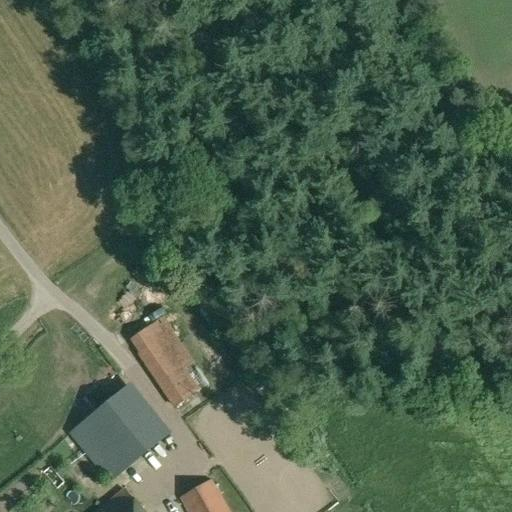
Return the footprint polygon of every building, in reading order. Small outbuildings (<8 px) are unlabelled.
[(162,337),(172,330),(163,317),(131,339),(140,352),(139,353),(176,407),(199,391),(162,337)] [(204,343),(215,354),(222,347),(211,336),(204,343)] [(72,434),(111,481),(158,443),(119,395),(72,434)] [(181,498),(189,511),(229,511),(211,481),(181,498)] [(144,511),(126,490),(99,511),(144,511)]
